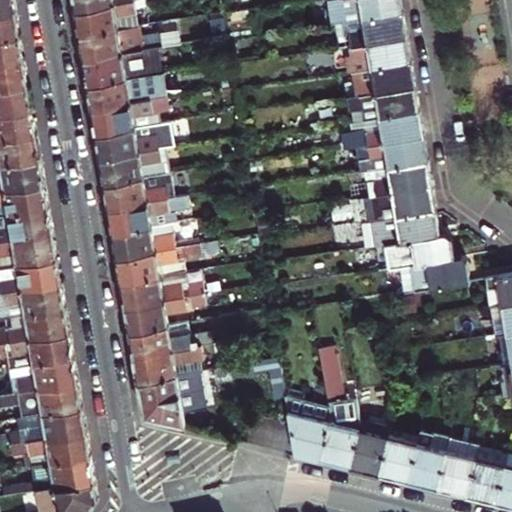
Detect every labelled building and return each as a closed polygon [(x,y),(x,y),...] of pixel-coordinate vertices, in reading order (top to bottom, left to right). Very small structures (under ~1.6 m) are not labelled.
[(13,0),(0,0),(0,11),(15,9),(13,0)] [(79,20),(81,32),(145,21),(142,2),(147,1),(146,0),(121,0),(77,8),(79,20)] [(401,0),(329,0),(332,20),(336,20),(403,10),(401,0)] [(15,9),(0,11),(0,37),(19,34),(17,22),(15,9)] [(405,21),(403,10),(336,20),(339,33),(349,31),(350,35),(351,43),(407,34),(405,21)] [(224,29),(222,20),(215,21),(216,30),(224,29)] [(83,46),(85,56),(161,44),(181,41),(180,28),(147,33),(145,21),(81,32),(83,46)] [(0,62),(23,58),(21,44),(19,34),(0,37),(0,62)] [(356,67),(411,59),(409,44),(407,34),(351,43),(353,52),(347,53),(349,68),(356,67)] [(161,44),(85,56),(87,68),(89,82),(165,69),(161,44)] [(23,58),(0,62),(0,87),(28,83),(25,67),(23,58)] [(413,72),(411,59),(356,67),(360,92),(415,84),(413,72)] [(169,94),(165,69),(89,82),(91,94),(93,107),(169,94)] [(233,84),(231,73),(223,75),(225,85),(233,84)] [(30,98),(28,83),(0,87),(0,113),(32,108),(30,98)] [(418,98),(415,84),(360,92),(350,94),(352,107),(362,105),(364,117),(419,108),(418,98)] [(95,119),(97,131),(163,120),(162,109),(171,108),(169,94),(93,107),(95,119)] [(0,138),(36,133),(33,119),(32,108),(0,113),(0,138)] [(359,143),(424,133),(422,121),(419,108),(364,117),(366,129),(354,131),(356,144),(359,143)] [(364,117),(352,119),(354,131),(366,129),(364,117)] [(163,120),(97,131),(99,143),(101,156),(170,144),(171,144),(167,120),(163,120)] [(36,133),(0,138),(0,163),(40,156),(38,144),(36,133)] [(365,168),(428,158),(426,148),(424,133),(359,143),(363,168),(365,168)] [(103,166),(105,181),(169,170),(179,168),(179,167),(174,168),(170,144),(101,156),(103,166)] [(0,189),(44,182),(42,169),(40,156),(0,163),(0,189)] [(369,192),(432,183),(430,171),(428,158),(365,168),(369,192)] [(108,194),(109,205),(173,194),(189,192),(186,183),(171,185),(169,170),(105,181),(108,194)] [(44,182),(0,189),(0,216),(48,208),(46,193),(44,182)] [(434,194),(432,183),(369,192),(363,193),(367,218),(436,207),(434,194)] [(113,230),(171,221),(177,220),(175,209),(191,207),(189,192),(173,194),(109,205),(111,216),(113,230)] [(375,243),(448,232),(446,230),(440,231),(438,219),(436,207),(367,218),(363,219),(367,245),(375,243)] [(48,208),(0,216),(0,240),(53,232),(51,220),(48,208)] [(116,242),(118,256),(199,242),(198,237),(175,241),(171,221),(113,230),(116,242)] [(0,264),(0,266),(57,256),(54,242),(53,232),(0,240),(0,264)] [(453,235),(448,232),(375,243),(379,268),(401,265),(464,254),(462,253),(456,254),(453,243),(452,235),(453,235)] [(120,266),(122,280),(185,269),(183,257),(201,254),(199,242),(118,256),(120,266)] [(401,265),(405,288),(470,278),(468,266),(467,258),(468,257),(464,254),(401,265)] [(57,256),(0,266),(0,274),(1,280),(0,279),(0,292),(61,282),(59,269),(57,256)] [(185,269),(122,280),(124,290),(126,304),(184,294),(190,293),(204,291),(202,279),(187,282),(185,269)] [(491,303),(511,299),(511,270),(486,275),(491,303)] [(0,306),(25,302),(26,313),(65,306),(63,294),(61,282),(0,292),(0,306)] [(204,291),(190,293),(192,304),(207,302),(205,291),(204,291)] [(188,319),(184,294),(126,304),(128,316),(130,329),(168,323),(188,319)] [(511,299),(491,303),(496,333),(498,333),(507,331),(511,330),(511,299)] [(0,342),(69,331),(68,319),(65,306),(26,313),(28,324),(0,328),(0,342)] [(168,323),(130,329),(132,340),(134,354),(201,343),(212,341),(210,331),(190,334),(188,319),(168,323)] [(71,343),(69,331),(0,342),(0,357),(33,352),(35,363),(73,356),(71,343)] [(503,362),(511,360),(511,358),(507,331),(498,333),(503,362)] [(136,364),(139,378),(176,372),(198,368),(202,368),(199,356),(204,356),(201,343),(134,354),(136,364)] [(330,401),(346,398),(336,347),(320,350),(330,401)] [(285,389),(279,355),(231,363),(232,374),(269,368),(274,397),(286,395),(285,389)] [(73,356),(35,363),(11,367),(13,380),(0,381),(0,392),(78,380),(75,367),(73,356)] [(511,360),(503,362),(508,392),(511,412),(511,411),(511,360)] [(205,406),(198,368),(176,372),(139,378),(142,398),(145,414),(189,425),(187,409),(205,406)] [(78,380),(0,392),(0,404),(17,401),(19,415),(82,404),(80,391),(78,380)] [(307,395),(285,389),(286,394),(291,421),(296,452),(313,456),(321,458),(332,414),(331,407),(305,401),(307,395)] [(84,418),(82,404),(19,415),(22,430),(9,432),(11,443),(86,430),(84,418)] [(362,416),(361,412),(330,404),(331,407),(332,414),(321,458),(343,463),(350,465),(359,427),(362,416)] [(258,442),(265,416),(252,413),(245,439),(258,442)] [(271,445),(278,419),(265,416),(258,442),(271,445)] [(296,452),(291,421),(278,419),(271,445),(296,452)] [(371,470),(380,472),(389,434),(391,425),(373,421),(371,429),(359,427),(350,465),(371,470)] [(430,484),(438,486),(450,436),(451,435),(421,428),(420,433),(418,441),(409,479),(430,484)] [(401,437),(418,441),(420,433),(403,429),(401,437)] [(50,451),(51,461),(90,454),(88,443),(86,430),(11,443),(12,453),(29,451),(30,454),(50,451)] [(400,477),(409,479),(418,441),(401,437),(389,434),(380,472),(400,477)] [(458,491),(467,493),(479,445),(479,443),(450,436),(438,486),(458,491)] [(486,498),(497,500),(506,462),(508,452),(479,445),(467,493),(486,498)] [(90,454),(51,461),(32,464),(35,483),(26,485),(26,483),(5,486),(7,493),(31,489),(94,478),(93,467),(90,454)] [(511,504),(511,503),(511,463),(506,462),(497,500),(511,504)] [(96,485),(94,478),(31,489),(32,497),(38,496),(40,511),(65,511),(93,506),(97,498),(96,485)]
